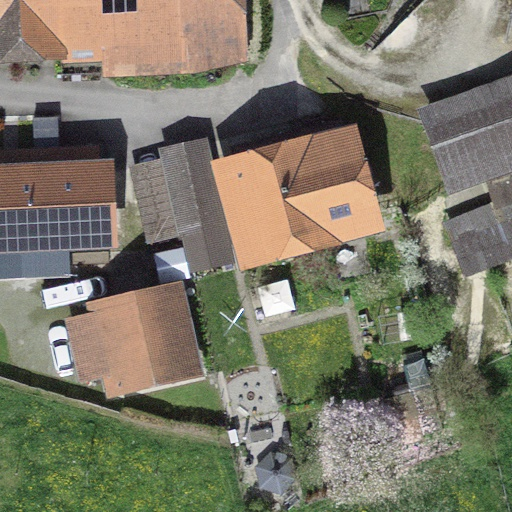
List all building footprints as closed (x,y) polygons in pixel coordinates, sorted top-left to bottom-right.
[(0,0),(0,44),(104,40),(105,76),(192,71),(247,60),(243,0),(0,0)] [(511,178),(511,80),(416,115),(448,201),(511,178)] [(369,220),(348,134),(225,164),(245,250),(369,220)] [(189,276),(235,264),(205,148),(130,168),(150,246),(179,239),(189,276)] [(0,246),(106,243),(103,171),(0,175),(0,246)] [(463,282),(511,263),(511,197),(441,224),(463,282)] [(193,370),(177,294),(65,318),(79,383),(111,376),(113,387),(193,370)]
